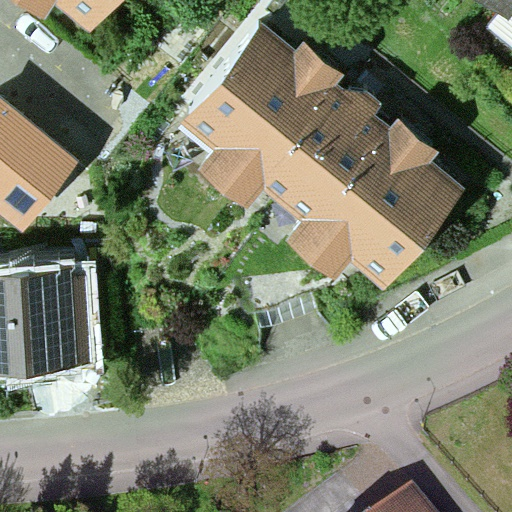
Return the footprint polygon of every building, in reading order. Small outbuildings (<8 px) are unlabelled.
[(17,0),(44,22),(56,7),(89,34),(116,0),(17,0)] [(511,0),(482,0),(499,13),(485,28),(511,46),(511,0)] [(297,51),(262,22),(181,122),(215,148),(198,169),(248,209),(265,190),(302,221),(287,240),(336,279),(351,260),(384,290),(466,188),(433,161),(440,151),(399,118),(393,127),(376,115),(384,103),(367,89),(346,89),(339,82),(346,75),(304,42),(297,51)] [(79,161),(0,98),(0,212),(22,231),(79,161)] [(0,275),(0,371),(93,363),(89,278),(76,279),(75,270),(0,275)] [(439,511),(412,479),(372,511),(439,511)]
